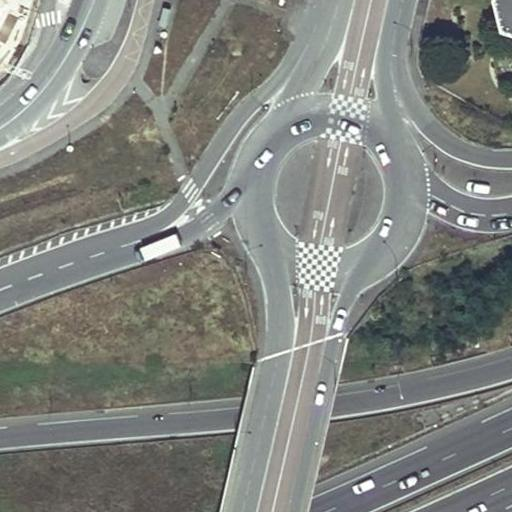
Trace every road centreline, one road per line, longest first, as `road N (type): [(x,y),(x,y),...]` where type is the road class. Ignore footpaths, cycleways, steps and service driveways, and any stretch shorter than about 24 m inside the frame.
road 1 (motorway): [(511,367),(365,400),(0,437)]
road 2 (motorway): [(314,0),(301,43),(227,131),(180,206),(129,244)]
road 3 (tertiary): [(278,252),(278,350),(242,511)]
road 4 (tertiary): [(293,511),(352,265)]
road 5 (motorway): [(511,427),(325,511)]
road 6 (motorway): [(511,159),(461,150),(431,129),(391,49)]
road 7 (unclassified): [(93,0),(46,87),(0,126)]
road 8 (motorway): [(250,174),(196,227),(129,244)]
road 9 (motorway): [(129,244),(0,289)]
road 10 (tertiary): [(339,0),(286,122)]
